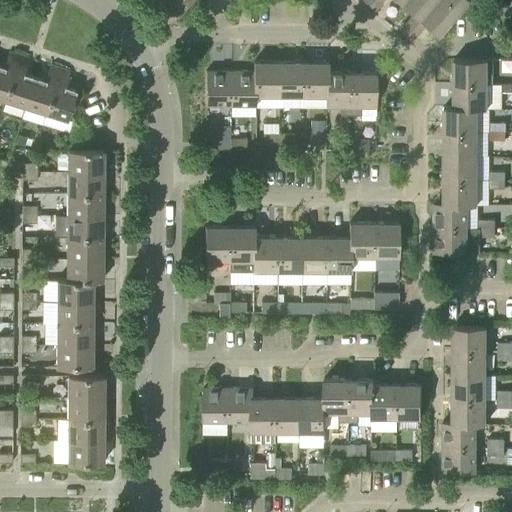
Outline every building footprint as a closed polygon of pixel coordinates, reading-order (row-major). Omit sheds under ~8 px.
[(193,0),(174,0),(168,7),(179,17),(193,0)] [(371,0),(368,3),(374,9),(381,0),(398,0),(401,2),(403,0),(371,0)] [(404,35),(435,0),(434,0),(403,0),(401,2),(413,13),(398,30),(404,35)] [(454,17),(435,0),(404,35),(410,40),(425,23),(438,35),(454,17)] [(435,0),(454,17),(468,0),(435,0)] [(0,64),(0,97),(4,99),(19,54),(9,51),(4,66),(0,64)] [(19,54),(4,99),(25,105),(35,76),(24,72),(29,57),(19,54)] [(454,83),(487,83),(494,83),(493,58),(454,58),(454,83)] [(254,61),(253,70),(254,70),(254,94),(256,94),(278,94),(279,61),(254,61)] [(279,61),(278,94),(303,94),(303,61),(279,61)] [(303,94),(326,94),(328,94),(328,71),(328,61),(303,61),(303,94)] [(46,112),(60,67),(50,64),(45,79),(35,76),(25,105),(46,112)] [(70,71),(60,67),(46,112),(67,119),(76,89),(65,85),(70,71)] [(231,103),(231,70),(206,70),(206,103),(231,103)] [(253,70),(231,70),(231,103),(256,103),(256,94),(254,94),(254,70),(253,70)] [(351,114),(351,71),(328,71),(328,94),(326,94),(326,104),(341,104),(341,114),(351,114)] [(351,71),(351,114),(361,114),(361,104),(376,104),(376,71),(351,71)] [(511,91),(511,82),(499,83),(499,91),(511,91)] [(454,83),(454,105),(454,106),(477,107),(477,108),(487,108),(487,83),(454,83)] [(454,106),(454,105),(444,105),(444,131),(477,131),(477,108),(477,107),(454,106)] [(323,134),(323,119),(311,119),(311,133),(323,134)] [(489,122),(489,131),(505,131),(505,122),(489,122)] [(477,131),(444,131),(444,155),(477,155),(477,131)] [(505,131),(489,131),(489,139),(505,139),(505,131)] [(278,143),(278,133),(263,133),(263,143),(278,143)] [(278,133),(278,143),(295,143),(295,133),(278,133)] [(310,133),(309,143),(325,144),(325,134),(323,134),(311,133),(310,133)] [(16,142),(25,145),(27,137),(18,134),(16,142)] [(230,148),(230,138),(214,138),(214,148),(230,148)] [(230,138),(230,148),(246,148),(246,138),(230,138)] [(350,149),(351,139),(332,138),(332,148),(350,149)] [(351,139),(350,149),(368,149),(369,139),(351,139)] [(67,171),(107,171),(107,164),(103,164),(103,149),(67,149),(67,171)] [(477,155),(444,155),(444,179),(477,179),(477,155)] [(22,170),(37,170),(38,162),(23,162),(22,170)] [(37,170),(22,170),(22,179),(37,179),(37,170)] [(489,170),(489,179),(505,179),(505,170),(489,170)] [(107,179),(107,171),(67,171),(67,192),(103,193),(103,179),(107,179)] [(444,179),(444,202),(444,203),(467,203),(467,204),(477,204),(477,179),(444,179)] [(505,179),(489,179),(489,188),(505,188),(505,179)] [(103,193),(67,192),(67,214),(106,214),(106,207),(103,207),(103,193)] [(444,203),(444,202),(434,202),(434,226),(467,227),(467,204),(467,203),(444,203)] [(22,213),(37,213),(37,205),(22,205),(22,213)] [(37,213),(22,213),(22,222),(37,222),(37,213)] [(106,214),(67,214),(67,235),(103,235),(103,222),(106,222),(106,214)] [(479,218),(479,227),(495,227),(495,219),(479,218)] [(374,255),(374,222),(349,222),(349,236),(349,255),(351,255),(374,255)] [(399,222),(374,222),(374,255),(399,255),(399,222)] [(229,259),(230,226),(205,226),(205,259),(229,259)] [(255,226),(230,226),(229,259),(252,259),(255,259),(255,236),(255,235),(255,226)] [(467,227),(434,226),(434,252),(467,252),(467,227)] [(495,227),(479,227),(479,236),(495,236),(495,227)] [(103,235),(67,235),(67,257),(106,257),(106,250),(103,250),(103,235)] [(277,236),(255,236),(255,259),(252,259),(252,269),(277,269),(277,236)] [(277,236),(277,269),(302,269),(302,236),(277,236)] [(302,236),(302,269),(326,269),(326,236),(302,236)] [(326,236),(326,269),(351,269),(351,255),(349,255),(349,236),(326,236)] [(22,256),(36,257),(37,248),(22,248),(22,256)] [(0,264),(14,265),(14,256),(0,256),(0,264)] [(36,257),(22,256),(22,265),(36,265),(36,257)] [(67,257),(66,278),(66,279),(93,280),(102,280),(102,265),(106,265),(106,257),(67,257)] [(373,293),(374,268),(355,267),(354,293),(373,293)] [(93,293),(93,280),(66,279),(66,278),(57,278),(57,300),(96,301),(96,293),(93,293)] [(229,283),(229,292),(229,302),(245,302),(246,292),(244,292),(244,283),(229,283)] [(0,299),(13,299),(13,292),(0,291),(0,299)] [(22,292),(23,300),(37,299),(37,292),(22,292)] [(229,302),(229,292),(213,292),(213,302),(219,302),(229,302)] [(373,308),(373,298),(350,297),(350,307),(373,308)] [(373,298),(373,308),(389,308),(389,298),(373,298)] [(13,299),(0,299),(0,307),(14,307),(13,299)] [(37,299),(23,300),(23,308),(37,307),(37,299)] [(96,301),(57,300),(57,322),(92,322),(92,308),(96,308),(96,301)] [(229,302),(219,302),(219,316),(229,316),(229,302)] [(276,312),(276,302),(261,302),(261,312),(276,312)] [(276,302),(276,312),(293,312),(293,302),(276,302)] [(325,312),(325,302),(309,302),(309,312),(325,312)] [(325,302),(325,312),(341,312),(341,302),(325,302)] [(92,322),(57,322),(56,343),(96,344),(96,337),(92,337),(92,322)] [(453,325),(453,349),(486,349),(486,325),(453,325)] [(0,343),(13,343),(13,334),(0,334),(0,343)] [(21,343),(36,343),(36,334),(21,334),(21,343)] [(498,350),(511,349),(511,341),(498,341),(498,350)] [(13,343),(0,343),(0,351),(13,352),(13,343)] [(36,343),(21,343),(21,352),(36,352),(36,343)] [(96,344),(56,343),(56,366),(92,366),(92,351),(96,351),(96,344)] [(486,349),(453,349),(453,374),(486,374),(486,349)] [(511,349),(498,350),(498,358),(511,358),(511,349)] [(13,373),(0,373),(0,382),(13,382),(13,373)] [(35,374),(21,373),(21,382),(35,382),(35,374)] [(68,396),(104,396),(104,374),(68,374),(68,396)] [(486,374),(453,374),(453,398),(486,398),(486,374)] [(349,421),(349,378),(324,378),(324,397),(323,411),(325,411),(338,411),(338,421),(349,421)] [(358,411),(371,411),(373,411),(374,383),(374,378),(349,378),(349,421),(358,421),(358,411)] [(396,416),(397,383),(374,383),(373,411),(371,411),(371,416),(396,416)] [(397,383),(396,416),(421,416),(421,383),(397,383)] [(228,419),(228,386),(204,386),(203,419),(228,419)] [(253,387),(228,386),(228,419),(251,420),(253,420),(254,396),(253,396),(253,387)] [(511,389),(498,389),(498,398),(511,398),(511,389)] [(67,417),(103,418),(104,396),(68,396),(67,417)] [(276,396),(254,396),(253,420),(251,420),(251,429),(275,429),(276,396)] [(276,396),(275,429),(300,430),(300,397),(276,396)] [(300,397),(300,430),(325,430),(325,411),(323,411),(324,397),(300,397)] [(453,398),(452,421),(452,422),(476,422),(476,423),(485,423),(486,398),(453,398)] [(511,406),(511,398),(498,398),(498,407),(511,406)] [(0,417),(13,417),(12,409),(0,408),(0,417)] [(22,408),(22,417),(36,417),(36,409),(22,408)] [(0,425),(13,425),(13,417),(0,417),(0,425)] [(36,417),(22,417),(22,425),(35,425),(36,417)] [(67,439),(103,440),(103,418),(67,417),(67,439)] [(452,422),(452,421),(443,421),(443,446),(476,446),(476,423),(476,422),(452,422)] [(488,446),(504,447),(504,437),(488,437),(488,446)] [(103,462),(103,440),(67,439),(67,462),(103,462)] [(348,454),(348,444),(330,444),(330,454),(348,454)] [(348,444),(348,454),(366,454),(366,444),(348,444)] [(476,446),(443,446),(443,471),(476,471),(476,446)] [(504,455),(504,447),(488,446),(488,455),(504,455)] [(396,459),(396,449),(380,449),(380,459),(396,459)] [(396,449),(396,459),(412,459),(412,449),(396,449)] [(0,461),(12,462),(12,452),(0,452),(0,461)] [(20,452),(20,462),(35,462),(35,453),(20,452)] [(227,468),(227,458),(212,458),(212,468),(227,468)] [(227,458),(227,468),(244,468),(244,458),(227,458)] [(308,463),(308,473),(324,473),(325,463),(308,463)] [(275,477),(275,468),(260,467),(260,477),(275,477)] [(275,468),(275,477),(292,478),(292,468),(275,468)]
